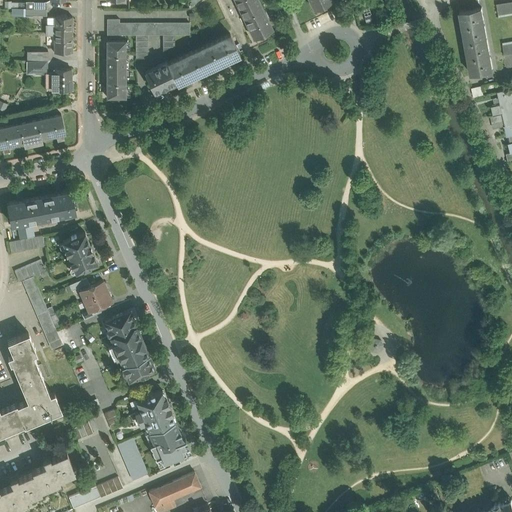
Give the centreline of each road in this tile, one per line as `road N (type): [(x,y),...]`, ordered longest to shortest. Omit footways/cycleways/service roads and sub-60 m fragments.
road 1 (residential): [(89,155),(234,511)]
road 2 (residential): [(89,155),(118,135),(313,55)]
road 3 (residential): [(429,3),(511,189)]
road 4 (residential): [(88,0),(89,155)]
